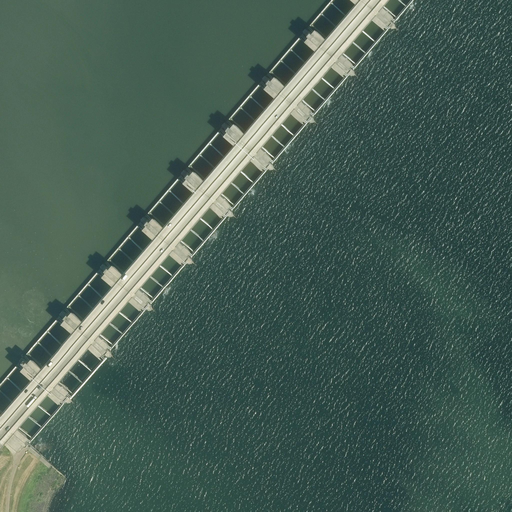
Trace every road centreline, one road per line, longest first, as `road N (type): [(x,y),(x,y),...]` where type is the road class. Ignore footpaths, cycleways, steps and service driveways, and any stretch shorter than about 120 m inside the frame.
road 1 (unclassified): [(0,445),(383,0)]
road 2 (trunk): [(0,434),(374,0)]
road 3 (trunk): [(364,0),(0,421)]
